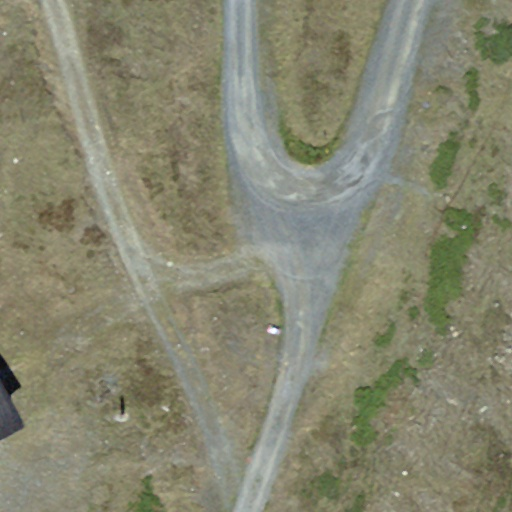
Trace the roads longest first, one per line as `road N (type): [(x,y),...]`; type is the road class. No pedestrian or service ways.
road 1 (track): [(226,511),(118,238),(44,0)]
road 2 (track): [(335,209),(245,511)]
road 3 (track): [(335,209),(261,181),(238,95),(236,0)]
road 4 (track): [(410,0),(335,209)]
